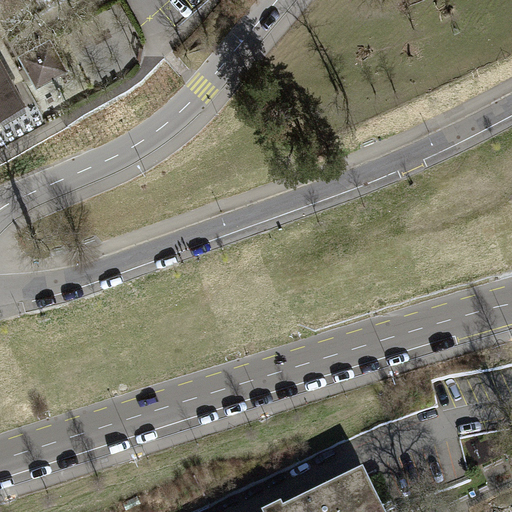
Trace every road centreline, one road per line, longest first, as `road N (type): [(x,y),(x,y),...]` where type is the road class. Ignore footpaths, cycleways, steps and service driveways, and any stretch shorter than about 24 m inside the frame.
road 1 (unclassified): [(0,287),(81,271),(268,205),(432,143),(511,102)]
road 2 (tertiary): [(511,303),(0,461)]
road 3 (unclassified): [(0,209),(143,139),(204,87),(277,0)]
